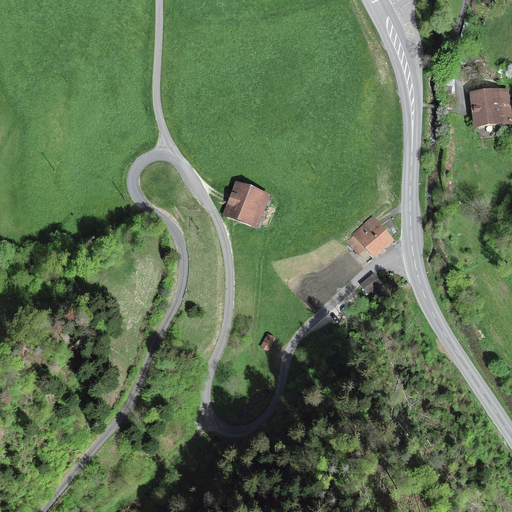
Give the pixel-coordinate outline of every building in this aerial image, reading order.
[(511,75),(511,66),(503,69),(507,77),(511,75)] [(476,128),(510,124),(505,92),(471,97),(476,128)] [(237,186),(225,217),(250,227),(262,197),(237,186)] [(364,250),(372,260),(392,243),(372,220),(346,242),(358,255),(364,250)] [(367,294),(375,288),(368,280),(361,286),(367,294)] [(267,337),(260,349),(266,352),(273,340),(267,337)]
